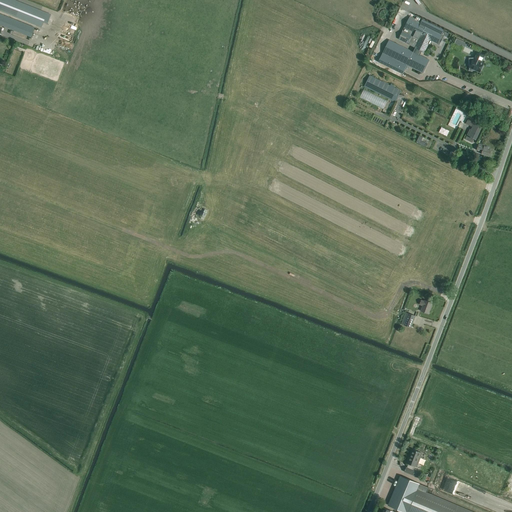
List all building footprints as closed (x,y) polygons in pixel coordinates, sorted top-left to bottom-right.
[(0,0),(0,10),(17,17),(41,27),(47,13),(13,0),(0,0)] [(0,13),(0,24),(31,37),(35,27),(16,20),(15,19),(0,13)] [(409,18),(398,39),(408,43),(408,44),(415,48),(414,52),(420,55),(422,51),(424,52),(431,40),(437,43),(438,42),(439,42),(440,42),(441,39),(441,38),(440,38),(444,30),(422,19),(420,24),(409,18)] [(378,61),(398,71),(403,74),(407,65),(423,73),(429,60),(389,40),(378,61)] [(469,71),(476,70),(480,72),(483,64),(480,62),(483,55),(484,56),(484,55),(477,52),(475,57),(469,58),(469,71)] [(365,86),(396,102),(401,91),(370,76),(365,86)] [(468,136),(477,141),(484,127),(474,122),(468,136)] [(481,154),(484,155),(489,156),(491,150),(487,149),(488,146),(479,143),(477,150),(482,152),(481,154)] [(421,311),(424,312),(428,314),(432,303),(425,300),(424,301),(421,300),(420,304),(423,305),(421,311)] [(408,313),(403,324),(411,327),(415,316),(408,313)] [(422,453),(421,452),(413,449),(410,456),(409,456),(406,463),(408,464),(407,467),(406,467),(404,471),(413,475),(415,471),(413,470),(415,466),(416,467),(422,453)] [(400,476),(390,501),(393,503),(391,507),(404,511),(454,511),(456,507),(457,505),(427,492),(429,487),(400,476)]
